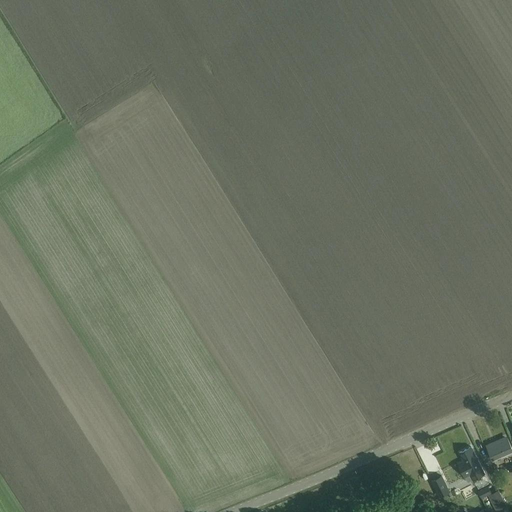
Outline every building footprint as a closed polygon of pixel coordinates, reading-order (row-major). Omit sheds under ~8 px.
[(498,440),(487,445),(493,460),(511,451),(511,447),(508,439),(499,443),(498,440)] [(472,447),(460,453),(470,474),(482,468),(472,447)] [(446,483),(442,476),(432,480),(436,488),(440,496),(449,491),(446,483)] [(488,486),(478,491),(481,497),(491,493),(488,486)] [(492,493),(489,495),(496,511),(501,511),(502,511),(509,511),(499,490),(492,493)]
